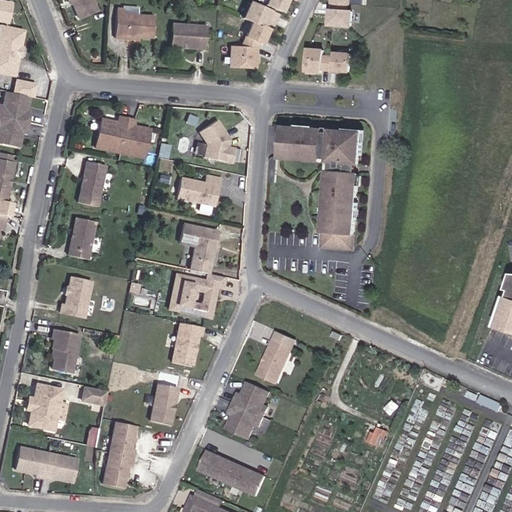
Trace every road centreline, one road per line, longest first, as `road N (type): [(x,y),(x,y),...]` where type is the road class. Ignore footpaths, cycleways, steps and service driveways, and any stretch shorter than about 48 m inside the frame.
road 1 (residential): [(0,496),(144,508),(160,494),(247,284)]
road 2 (residential): [(0,391),(65,79)]
road 3 (residential): [(247,284),(511,389)]
road 4 (residential): [(65,79),(261,100)]
road 5 (residential): [(261,100),(247,284)]
